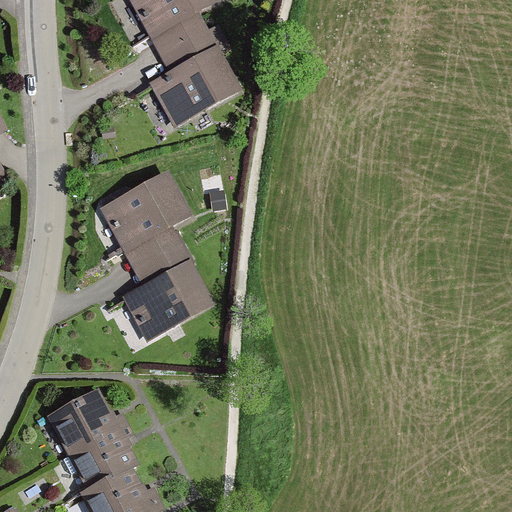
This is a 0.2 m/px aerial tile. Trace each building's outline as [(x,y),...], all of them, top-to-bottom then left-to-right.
[(129,0),(148,34),(197,8),(211,0),(129,0)] [(197,8),(148,34),(168,70),(216,44),(197,8)] [(216,44),(168,70),(148,81),(173,128),(242,90),(216,44)] [(168,176),(100,212),(125,257),(174,230),(192,221),(168,176)] [(174,230),(125,257),(140,284),(188,258),(174,230)] [(188,258),(140,284),(119,295),(145,342),(214,305),(188,258)] [(74,407),(50,420),(89,494),(82,498),(90,511),(165,511),(154,491),(149,493),(147,490),(145,486),(141,488),(134,474),(140,471),(129,452),(133,450),(130,445),(128,443),(135,439),(122,416),(116,419),(114,416),(112,413),(109,415),(98,394),(74,407)]
